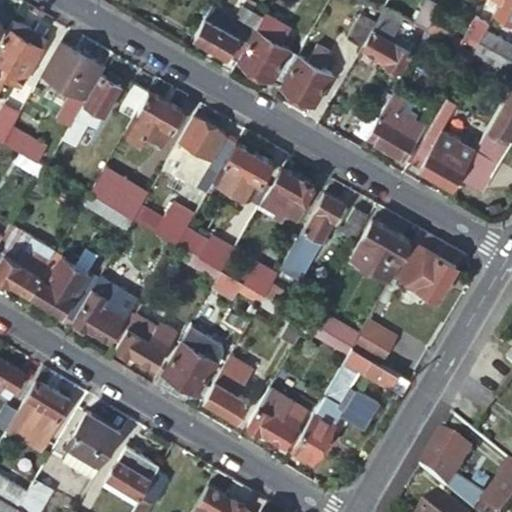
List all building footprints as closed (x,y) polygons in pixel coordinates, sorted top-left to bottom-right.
[(286,0),(271,0),(264,14),(240,58),(273,77),(295,38),(288,34),(293,24),(283,17),(286,11),(281,8),(286,0)] [(428,29),(440,7),(426,0),(425,0),(414,21),(428,29)] [(511,0),(502,0),(501,3),(495,14),(511,22),(511,0)] [(196,32),(240,58),(264,14),(245,3),(236,17),(212,2),(196,32)] [(402,14),(385,5),(375,21),(361,46),(401,69),(411,50),(389,38),(402,14)] [(297,27),(309,34),(321,13),(308,6),(297,27)] [(361,46),(375,21),(360,13),(346,38),(361,46)] [(31,29),(13,18),(0,40),(0,61),(3,64),(0,69),(19,80),(23,74),(25,75),(42,45),(27,37),(31,29)] [(486,28),(487,26),(475,19),(460,47),(472,54),(474,51),(486,28)] [(511,42),(486,28),(474,51),(509,71),(511,65),(511,42)] [(46,38),(31,29),(27,37),(42,45),(46,38)] [(273,77),(282,82),(300,51),(305,43),(295,38),(273,77)] [(98,61),(61,39),(32,88),(36,91),(41,82),(46,85),(52,76),(80,93),(98,61)] [(310,57),(322,64),(331,48),(318,41),(310,57)] [(300,51),(282,82),(316,102),(334,71),(322,64),(310,57),(300,51)] [(87,102),(83,99),(61,138),(68,143),(71,138),(74,140),(87,118),(94,106),(103,111),(106,112),(122,83),(105,72),(87,102)] [(0,137),(2,139),(12,122),(18,112),(3,103),(0,107),(0,83),(0,82),(0,137)] [(135,112),(148,89),(136,82),(123,105),(135,112)] [(507,138),(511,129),(511,85),(476,147),(469,160),(490,172),(509,140),(507,138)] [(184,110),(148,89),(135,112),(125,129),(142,139),(146,131),(163,141),(173,125),(174,126),(184,110)] [(368,135),(411,161),(423,139),(417,135),(423,123),(397,108),(404,96),(393,90),(384,107),(368,135)] [(469,160),(476,147),(444,128),(458,102),(448,97),(445,101),(423,139),(411,161),(422,166),(454,185),(460,174),(463,170),(469,160)] [(357,129),(368,135),(384,107),(372,100),(357,129)] [(95,123),(103,111),(94,106),(87,118),(95,123)] [(237,140),(194,116),(168,160),(173,163),(174,162),(178,154),(203,168),(200,173),(213,181),(237,140)] [(2,139),(35,158),(44,144),(44,142),(12,122),(2,139)] [(273,161),(237,140),(213,181),(248,200),(260,180),(261,181),(273,161)] [(35,158),(46,164),(54,149),(44,144),(35,158)] [(198,176),(200,173),(203,168),(178,154),(174,162),(198,176)] [(463,170),(460,174),(482,187),(490,172),(469,160),(463,170)] [(106,162),(90,190),(134,216),(146,196),(151,188),(106,162)] [(316,187),(282,166),(258,206),(285,221),(291,212),(299,216),(316,187)] [(345,204),(326,192),(296,243),(312,251),(324,232),(326,233),(334,220),(335,221),(345,204)] [(146,196),(134,216),(177,242),(190,221),(146,196)] [(356,240),(370,217),(355,209),(341,232),(356,240)] [(190,221),(177,242),(205,257),(222,267),(232,250),(238,241),(193,215),(190,221)] [(410,240),(374,220),(354,253),(389,273),(399,257),(400,257),(410,240)] [(55,248),(11,223),(10,222),(2,235),(0,239),(0,253),(2,255),(4,251),(16,258),(23,247),(31,252),(34,247),(50,256),(55,248)] [(464,252),(422,228),(396,273),(438,298),(464,252)] [(131,251),(118,243),(112,253),(125,261),(131,251)] [(312,251),(296,243),(291,251),(307,261),(312,251)] [(10,280),(30,292),(48,261),(50,256),(34,247),(31,252),(23,247),(16,258),(4,251),(2,255),(0,257),(0,277),(8,282),(10,280)] [(232,250),(222,267),(267,293),(273,283),(276,276),(232,250)] [(102,271),(73,318),(111,340),(129,308),(114,300),(106,314),(98,308),(106,294),(100,291),(108,278),(114,281),(125,261),(112,253),(102,271)] [(222,267),(205,257),(200,266),(217,276),(222,267)] [(48,261),(30,292),(63,312),(81,281),(48,261)] [(63,312),(73,318),(102,271),(91,265),(81,281),(63,312)] [(273,283),(267,293),(276,298),(295,310),(310,319),(316,308),(273,283)] [(106,314),(114,300),(106,294),(98,308),(106,314)] [(295,310),(276,298),(271,307),(290,319),(295,310)] [(295,310),(290,319),(282,334),(297,342),(306,326),(310,319),(295,310)] [(148,318),(136,311),(116,345),(152,367),(172,334),(156,325),(154,329),(144,323),(148,318)] [(331,315),(325,327),(328,329),(354,344),(361,333),(331,315)] [(398,333),(372,318),(357,344),(383,359),(398,333)] [(325,327),(310,319),(306,326),(324,336),(328,329),(325,327)] [(223,341),(193,323),(184,338),(164,372),(199,393),(219,359),(224,351),(219,348),(223,341)] [(393,385),(401,372),(354,344),(347,358),(363,367),(393,385)] [(246,363),(231,353),(205,397),(236,416),(247,397),(232,388),(246,363)] [(0,392),(5,384),(14,390),(25,372),(0,357),(0,392)] [(347,358),(326,393),(301,436),(323,449),(344,412),(368,426),(383,401),(359,387),(357,389),(352,386),(363,367),(347,358)] [(69,400),(36,379),(17,409),(11,420),(20,426),(14,434),(39,449),(69,400)] [(268,389),(248,423),(266,433),(267,431),(289,443),(309,409),(293,399),(282,417),(274,412),(282,398),(268,389)] [(11,420),(17,409),(7,403),(0,414),(0,428),(4,431),(11,420)] [(100,467),(120,434),(86,413),(66,446),(72,450),(100,467)] [(477,510),(489,495),(458,478),(474,449),(442,430),(433,446),(421,465),(477,510)] [(421,465),(433,446),(427,443),(416,462),(421,465)] [(155,473),(158,468),(126,448),(106,479),(139,498),(155,473)] [(93,478),(100,467),(72,450),(65,461),(93,478)] [(511,459),(500,473),(504,477),(489,495),(477,510),(479,511),(506,511),(511,506),(511,459)] [(168,481),(155,473),(139,498),(149,505),(152,506),(168,481)] [(0,497),(16,507),(25,493),(0,477),(0,497)] [(139,498),(106,479),(101,488),(134,508),(139,498)] [(37,511),(50,491),(32,481),(25,493),(16,507),(23,511),(37,511)] [(232,501),(208,485),(191,511),(243,511),(246,506),(233,499),(232,501)] [(463,511),(441,494),(426,511),(463,511)] [(13,511),(16,507),(0,497),(0,511),(13,511)] [(145,511),(149,505),(139,498),(134,508),(131,511),(145,511)]
